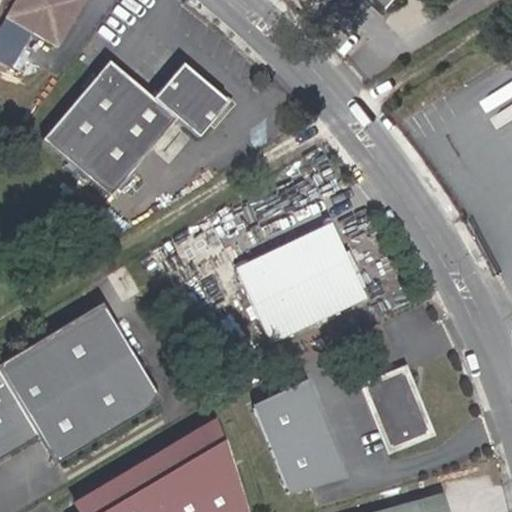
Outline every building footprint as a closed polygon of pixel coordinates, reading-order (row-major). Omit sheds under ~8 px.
[(82,0),(16,0),(7,17),(58,46),(82,0)] [(375,0),(390,12),(393,8),(383,0),(375,0)] [(383,0),(393,8),(398,2),(400,0),(383,0)] [(42,138),(110,193),(174,114),(196,132),(225,96),(180,60),(151,95),(106,59),(42,138)] [(366,296),(333,224),(239,267),(274,339),(366,296)] [(57,465),(161,400),(100,302),(0,364),(0,461),(39,436),(57,465)] [(427,433),(405,372),(367,388),(389,448),(427,433)] [(305,379),(257,404),(286,493),(338,480),(305,379)] [(241,511),(211,427),(69,511),(241,511)] [(437,511),(435,501),(413,506),(415,511),(437,511)]
